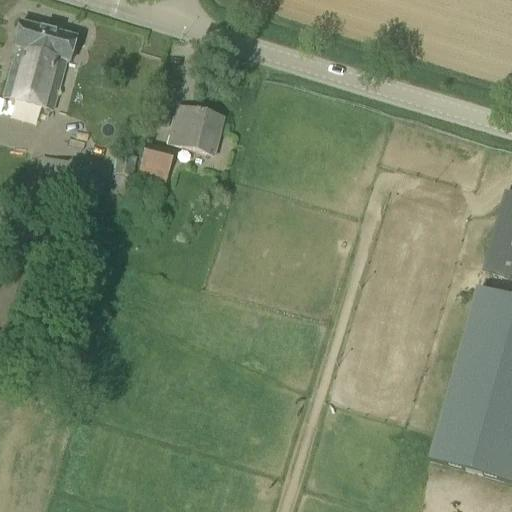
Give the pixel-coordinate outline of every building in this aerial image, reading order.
[(70,65),(76,40),(18,25),(11,50),(16,51),(3,101),(49,113),(62,64),(70,65)] [(62,109),(114,130),(122,110),(127,112),(132,99),(75,77),(62,109)] [(212,157),(223,122),(179,109),(169,145),(212,157)] [(163,193),(173,154),(145,147),(135,186),(163,193)] [(123,219),(133,180),(132,180),(136,160),(115,156),(111,176),(112,177),(101,214),(123,219)] [(96,213),(106,177),(52,162),(42,198),(96,213)] [(511,195),(501,192),(479,271),(511,280),(511,195)] [(21,372),(57,232),(9,220),(0,255),(0,449),(17,384),(0,380),(4,368),(21,372)] [(511,464),(511,292),(472,281),(423,453),(508,478),(511,464)] [(0,511),(20,511),(21,508),(0,502),(0,511)]
